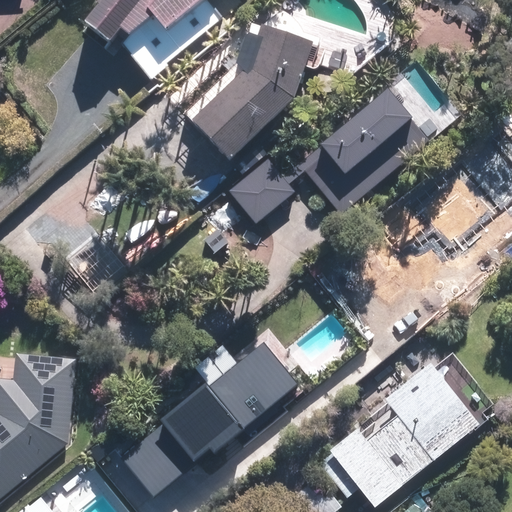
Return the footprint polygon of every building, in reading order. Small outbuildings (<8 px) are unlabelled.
[(124,0),(101,29),(125,47),(127,45),(159,84),(177,69),(176,66),(232,20),(221,6),(228,0),(124,0)] [(329,49),(278,30),(273,42),(262,38),(249,74),(258,77),(207,126),(245,166),(310,103),(329,49)] [(423,146),(379,96),(281,180),(265,162),(227,195),(254,226),(292,194),(287,188),(301,175),(338,218),(423,146)] [(274,321),(224,360),(285,439),(314,416),(286,381),(335,342),(310,310),(282,332),(274,321)] [(382,313),(353,336),(365,352),(375,344),(385,356),(404,341),(382,313)] [(0,499),(67,447),(75,361),(15,356),(12,382),(0,380),(0,499)] [(495,420),(446,359),(399,396),(410,411),(378,437),(369,425),(341,448),(387,506),(495,420)] [(160,445),(191,420),(174,398),(143,422),(160,445)] [(313,511),(340,511),(350,504),(326,474),(300,495),(313,511)] [(429,511),(421,501),(407,511),(429,511)]
